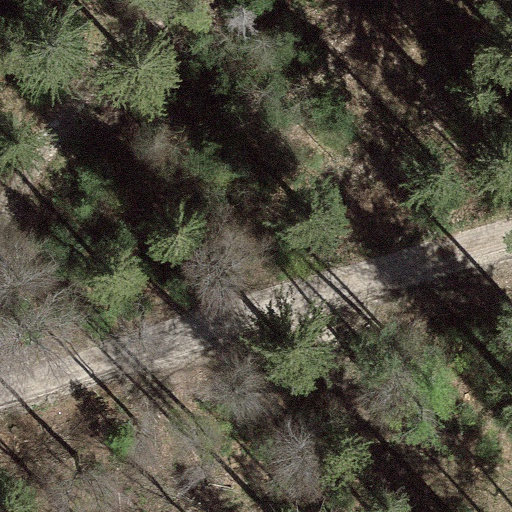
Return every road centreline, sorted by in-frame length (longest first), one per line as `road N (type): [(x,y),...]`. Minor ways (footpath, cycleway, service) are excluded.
road 1 (track): [(0,389),(511,235)]
road 2 (track): [(0,213),(116,52),(177,0)]
